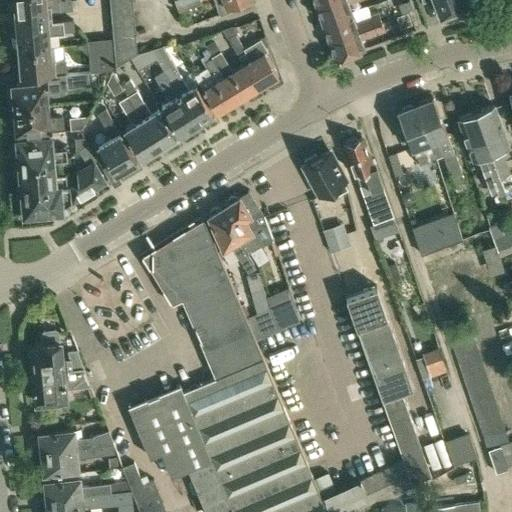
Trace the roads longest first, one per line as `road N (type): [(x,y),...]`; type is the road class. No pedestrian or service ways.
road 1 (residential): [(0,297),(323,103)]
road 2 (residential): [(323,103),(424,65),(511,44)]
